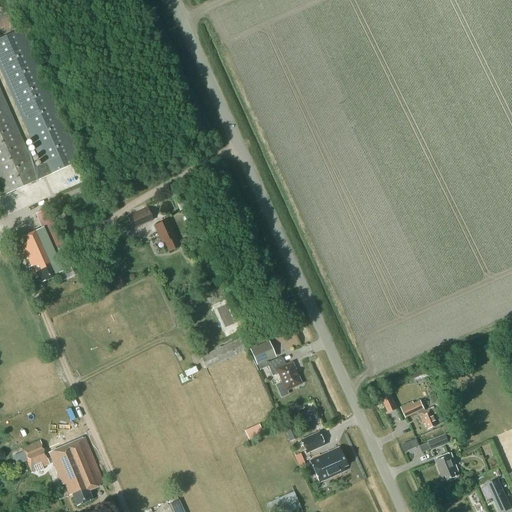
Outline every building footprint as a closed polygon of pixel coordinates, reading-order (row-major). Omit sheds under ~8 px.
[(0,37),(22,28),(16,13),(0,20),(0,37)] [(0,180),(7,196),(82,163),(22,30),(0,40),(0,69),(44,166),(37,169),(0,86),(0,180)] [(82,163),(71,168),(73,172),(84,168),(82,163)] [(70,263),(52,224),(46,211),(35,215),(41,229),(18,240),(27,261),(29,260),(32,266),(33,266),(36,273),(38,272),(43,283),(57,277),(54,271),(61,269),(60,268),(70,263)] [(154,223),(149,211),(128,219),(133,232),(154,223)] [(178,247),(167,222),(153,228),(161,244),(165,243),(168,251),(178,247)] [(240,341),(201,358),(206,368),(206,369),(208,369),(208,368),(245,352),(240,341)] [(269,342),(250,350),(256,365),(275,357),(269,342)] [(286,365),(281,357),(267,363),(272,376),(278,374),(282,383),(275,385),(281,398),(289,395),(287,391),(302,384),(293,362),(286,365)] [(190,370),(192,375),(203,370),(200,365),(190,370)] [(390,415),(399,410),(390,392),(381,397),(390,415)] [(428,430),(438,425),(442,423),(444,421),(441,414),(438,414),(435,407),(426,412),(421,401),(415,404),(414,403),(400,409),(404,419),(417,413),(422,423),(424,422),(428,430)] [(260,424),(246,431),(250,440),(265,433),(260,424)] [(283,428),(290,443),(298,439),(291,424),(283,428)] [(320,434),(302,442),(308,455),(326,447),(320,434)] [(446,435),(428,442),(432,451),(450,444),(450,443),(446,435)] [(104,486),(85,438),(48,453),(61,486),(64,485),(69,497),(71,496),(76,508),(92,501),(88,492),(104,486)] [(417,439),(402,445),(405,452),(420,446),(417,439)] [(51,464),(41,441),(21,449),(30,473),(51,464)] [(310,463),(320,485),(345,473),(343,469),(347,468),(339,450),(310,463)] [(17,465),(25,461),(22,452),(13,456),(17,465)] [(458,472),(450,453),(434,460),(442,479),(445,477),(447,481),(456,477),(454,474),(458,472)] [(502,494),(496,479),(485,484),(491,499),(502,494)] [(292,501),(294,506),(299,503),(294,492),(267,505),(270,511),(292,501)] [(505,494),(493,499),(499,511),(505,511),(511,509),(505,494)] [(184,511),(179,500),(168,505),(171,511),(184,511)]
